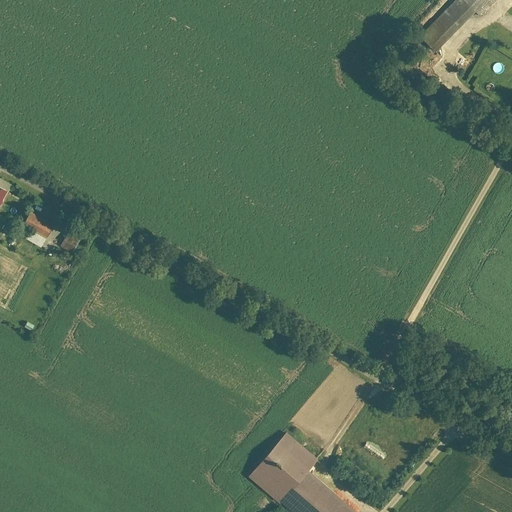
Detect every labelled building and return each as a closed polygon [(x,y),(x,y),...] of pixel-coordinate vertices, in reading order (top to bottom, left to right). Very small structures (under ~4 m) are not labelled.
[(440,51),(476,14),(462,0),(457,0),(423,35),(440,51)] [(464,0),(482,18),(499,0),(464,0)] [(0,208),(9,192),(0,188),(0,208)] [(31,212),(23,225),(48,240),(56,226),(31,212)] [(79,253),(85,233),(72,228),(65,249),(79,253)] [(316,458),(285,431),(246,476),(278,503),(279,501),(307,469),(316,458)] [(356,511),(307,469),(279,501),(291,511),(356,511)]
